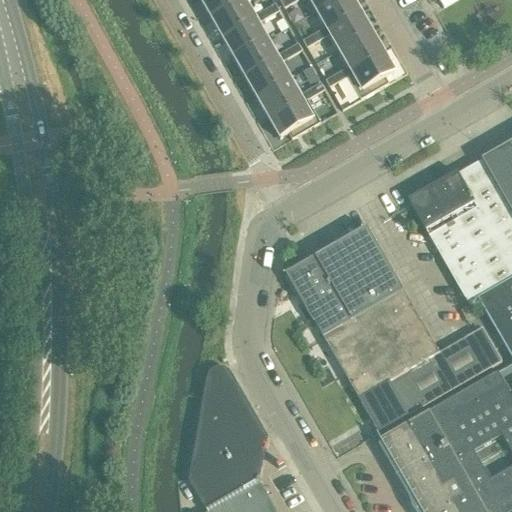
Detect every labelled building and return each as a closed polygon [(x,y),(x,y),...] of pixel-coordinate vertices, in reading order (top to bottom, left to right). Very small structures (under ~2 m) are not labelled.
[(242,4),(240,0),(202,0),(199,2),(211,22),(242,4)] [(283,11),(295,5),(291,0),(286,0),(279,4),(283,11)] [(307,0),(315,14),(340,0),(307,0)] [(327,34),(358,16),(348,0),(340,0),(315,14),(325,31),(327,34)] [(443,10),(459,0),(439,0),(438,1),(443,10)] [(254,23),(252,20),(242,4),(211,22),(222,42),(254,23)] [(274,7),(263,14),(267,20),(278,14),(274,7)] [(267,20),(263,14),(252,20),(254,23),(256,27),(267,20)] [(338,54),(369,36),(358,16),(327,34),(329,38),(338,54)] [(265,43),(256,27),(254,23),(222,42),(233,61),(265,43)] [(317,44),(329,38),(327,34),(325,31),(313,37),(317,44)] [(349,74),(381,56),(369,36),(338,54),(347,70),(349,74)] [(306,50),(317,44),(313,37),(302,43),(306,50)] [(276,63),(274,60),(265,43),(233,61),(245,81),(276,63)] [(297,47),(286,53),(290,60),(301,54),(297,47)] [(278,67),(290,60),(286,53),(274,60),(276,63),(278,67)] [(393,76),(381,56),(349,74),(351,77),(346,80),(360,103),(388,87),(384,81),(393,76)] [(288,83),(278,67),(276,63),(245,81),(256,101),(288,83)] [(351,77),(349,74),(347,70),(336,77),(340,84),(346,80),(351,77)] [(340,84),(336,77),(325,83),(329,90),(340,84)] [(299,103),(297,99),(288,83),(256,101),(267,121),(299,103)] [(320,86),(308,93),(312,100),(324,93),(320,86)] [(301,106),(306,103),(312,100),(308,93),(297,99),(299,103),(301,106)] [(319,126),(306,103),(301,106),(299,103),(267,121),(279,141),(288,137),(291,142),(319,126)] [(483,165),(511,215),(511,150),(511,148),(494,158),(483,165)] [(411,204),(410,205),(411,207),(469,308),(470,308),(478,303),(511,283),(511,215),(483,165),(482,165),(485,169),(483,171),(462,183),(459,176),(458,177),(460,181),(441,192),(434,196),(413,208),(411,204)] [(483,331),(439,356),(368,232),(338,249),(317,261),(287,278),(315,327),(316,326),(335,359),(328,363),(336,377),(343,373),(379,435),(502,365),(483,331)] [(511,283),(478,303),(494,331),(511,320),(511,283)] [(469,309),(461,313),(469,327),(477,323),(469,309)] [(511,320),(494,331),(511,361),(511,320)] [(511,369),(499,377),(510,396),(511,394),(511,369)] [(208,380),(190,483),(206,511),(276,511),(259,481),(268,439),(232,376),(228,372),(224,370),(218,370),(213,372),(210,375),(208,380)] [(499,377),(385,442),(382,444),(420,511),(511,511),(511,399),(510,396),(499,377)]
